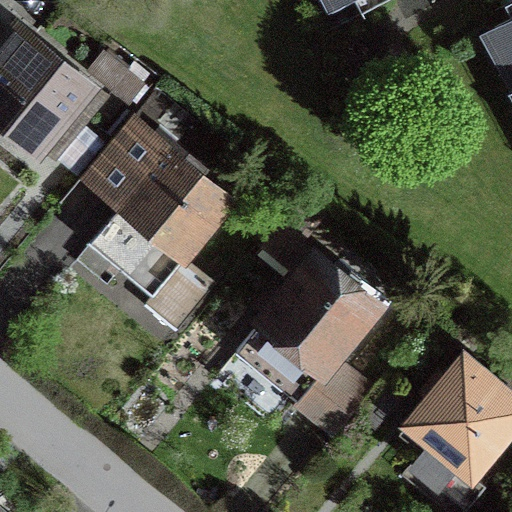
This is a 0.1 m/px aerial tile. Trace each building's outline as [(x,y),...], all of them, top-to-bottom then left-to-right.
[(511,16),(496,26),(511,55),(511,16)] [(38,142),(56,120),(64,127),(77,111),(69,105),(84,86),(16,30),(0,49),(0,110),(12,120),(38,142)] [(90,67),(128,99),(142,81),(127,69),(104,50),(90,67)] [(231,195),(132,114),(91,163),(128,194),(90,240),(129,272),(153,291),(182,255),(231,195)] [(58,154),(78,171),(103,141),(81,124),(58,154)] [(264,240),(301,270),(315,252),(300,240),(318,217),(297,200),(264,240)] [(297,397),(376,302),(315,252),(301,270),(237,348),(297,397)] [(212,280),(182,255),(153,291),(146,299),(176,324),(212,280)] [(458,459),(471,470),(511,420),(511,362),(497,381),(464,353),(409,419),(432,437),(412,461),(439,483),(458,459)] [(370,388),(331,356),(297,397),(336,430),(370,388)] [(394,401),(379,389),(361,411),(376,424),(394,401)] [(439,483),(412,461),(402,472),(449,511),(461,511),(486,482),(458,459),(439,483)]
